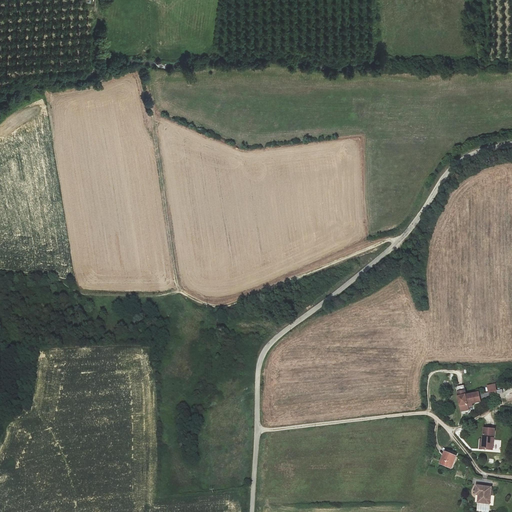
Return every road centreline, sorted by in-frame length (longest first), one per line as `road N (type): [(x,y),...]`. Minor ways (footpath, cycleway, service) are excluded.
road 1 (unclassified): [(252,511),(257,371),(265,350),(397,242),(459,161),(511,144)]
road 2 (track): [(179,290),(224,307),(397,242)]
road 3 (track): [(153,119),(179,290)]
